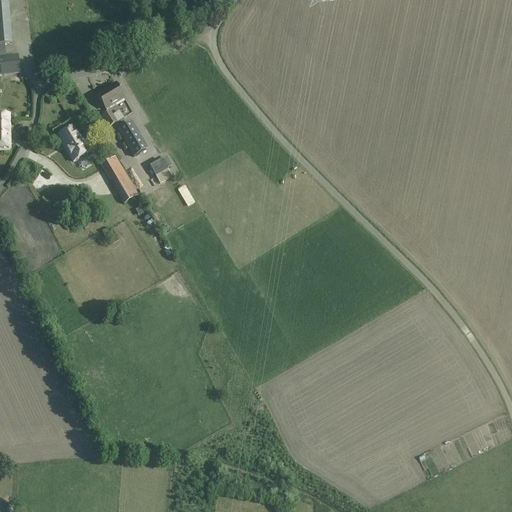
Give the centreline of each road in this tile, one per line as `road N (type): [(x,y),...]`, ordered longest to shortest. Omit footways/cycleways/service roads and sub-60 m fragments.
road 1 (unclassified): [(511,413),(466,331),(253,107),(224,70),(207,29)]
road 2 (unclassified): [(0,187),(22,152),(43,84),(207,29)]
